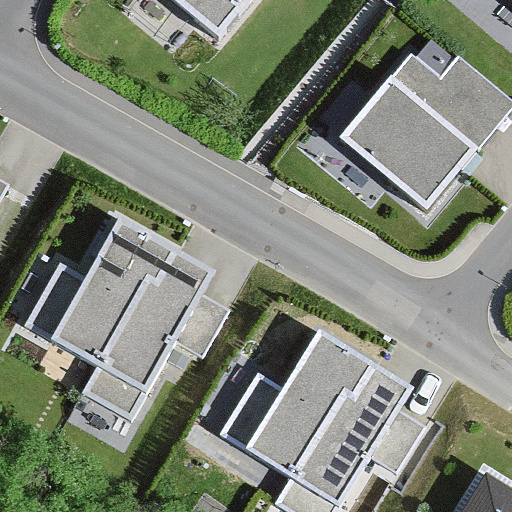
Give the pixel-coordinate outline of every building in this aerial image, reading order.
[(180,0),(218,32),(245,0),(180,0)] [(411,55),(344,135),(430,207),(511,109),(511,102),(457,56),(454,60),(431,41),(416,59),(411,55)] [(0,313),(77,355),(154,216),(65,167),(0,284),(0,313)] [(154,216),(77,355),(172,408),(249,268),(154,216)] [(300,493),(372,374),(318,342),(246,461),(300,493)] [(344,511),(413,399),(372,374),(300,493),(330,511),(344,511)] [(511,511),(511,498),(488,483),(468,511),(511,511)]
